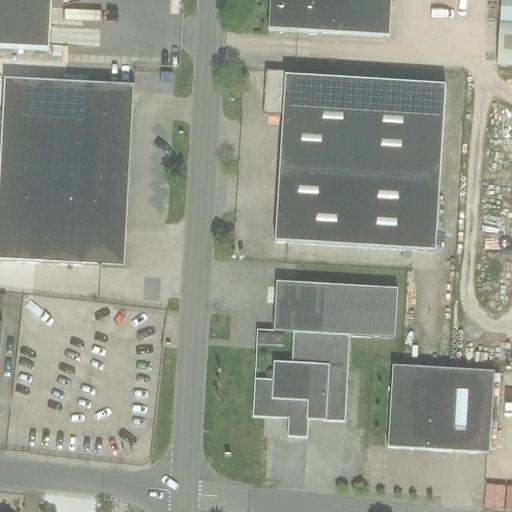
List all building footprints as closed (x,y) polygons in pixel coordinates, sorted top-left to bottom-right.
[(0,0),(0,49),(50,52),(52,0),(0,0)] [(270,0),(269,32),(390,39),(391,0),(270,0)] [(511,67),(511,24),(500,24),(498,67),(511,67)] [(264,117),(283,118),(276,244),(436,254),(446,88),(302,79),(302,75),(266,73),(264,117)] [(0,180),(0,262),(125,270),(135,88),(5,81),(0,180)] [(290,333),(290,350),(294,350),(350,354),(351,338),(396,340),(398,291),(277,284),(275,332),(290,333)] [(285,337),(258,336),(258,346),(284,347),(285,337)] [(273,382),(255,381),(253,418),(281,420),(281,418),(289,418),(288,438),(308,439),(309,421),(346,424),(349,386),(350,354),(294,350),(293,366),(274,365),(273,382)] [(490,456),(495,374),(394,368),(389,449),(490,456)] [(489,483),(489,507),(508,507),(509,484),(489,483)]
